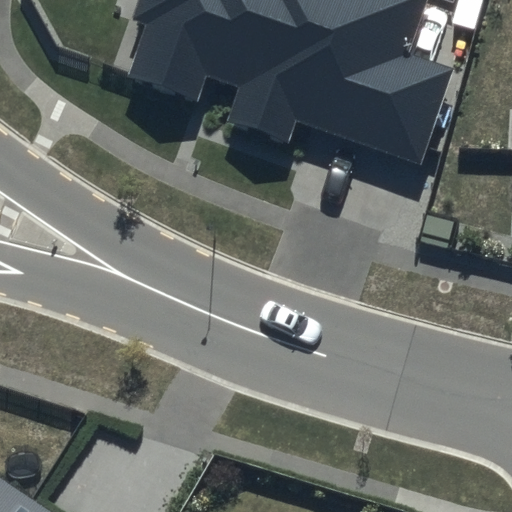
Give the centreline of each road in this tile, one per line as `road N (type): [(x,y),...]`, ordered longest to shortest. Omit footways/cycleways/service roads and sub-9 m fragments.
road 1 (residential): [(168,295),(294,346),(511,400)]
road 2 (residential): [(0,161),(168,295)]
road 3 (residential): [(168,295),(0,264)]
